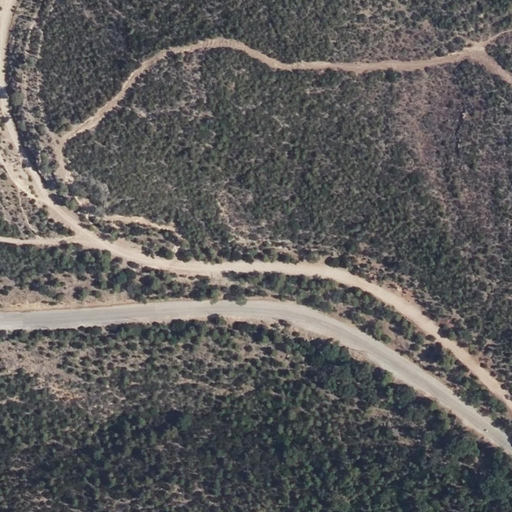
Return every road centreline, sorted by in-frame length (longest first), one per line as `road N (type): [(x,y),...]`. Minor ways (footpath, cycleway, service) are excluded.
road 1 (unclassified): [(0,318),(206,305),(299,311),(353,332),(511,447)]
road 2 (track): [(511,402),(404,303),(336,271),(173,263)]
road 3 (track): [(173,263),(92,236),(53,202),(7,113),(1,32),(10,0)]
